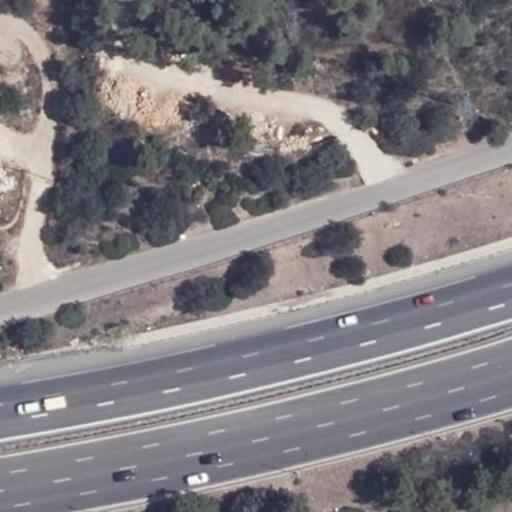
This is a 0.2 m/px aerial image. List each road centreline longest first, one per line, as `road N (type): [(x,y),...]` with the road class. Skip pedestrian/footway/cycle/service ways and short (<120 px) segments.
road 1 (residential): [(511,144),(0,311)]
road 2 (motorway): [(0,491),(354,416),(511,367)]
road 3 (motorway): [(511,289),(191,377),(0,413)]
